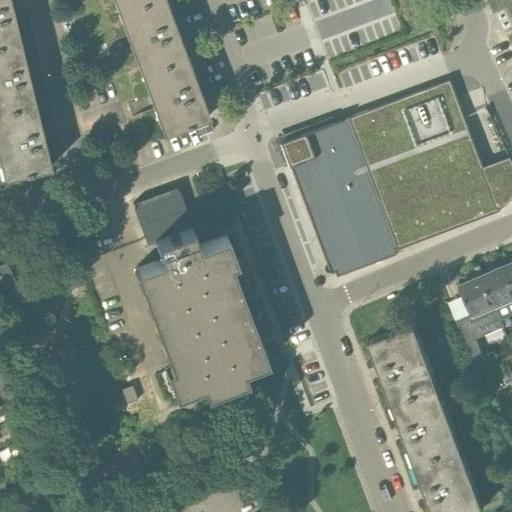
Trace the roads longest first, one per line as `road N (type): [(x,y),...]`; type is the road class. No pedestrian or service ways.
road 1 (unclassified): [(253,133),(128,189),(93,181),(78,155),(40,0)]
road 2 (unclassified): [(476,54),(253,133)]
road 3 (unclassified): [(394,511),(316,308)]
road 4 (residential): [(316,308),(511,224)]
road 5 (unclassified): [(316,308),(253,133)]
road 6 (unclassified): [(253,133),(210,0)]
